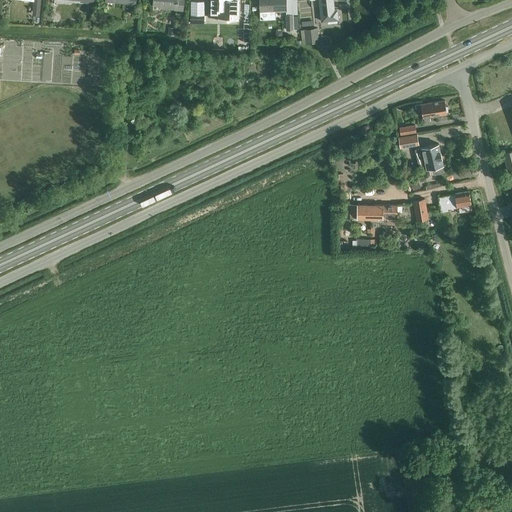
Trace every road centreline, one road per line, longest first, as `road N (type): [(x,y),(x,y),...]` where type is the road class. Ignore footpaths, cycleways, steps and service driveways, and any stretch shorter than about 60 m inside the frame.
road 1 (primary): [(0,265),(511,28)]
road 2 (unclassified): [(457,25),(0,248)]
road 3 (unclassified): [(0,283),(455,71)]
road 4 (unclassified): [(511,277),(455,71)]
